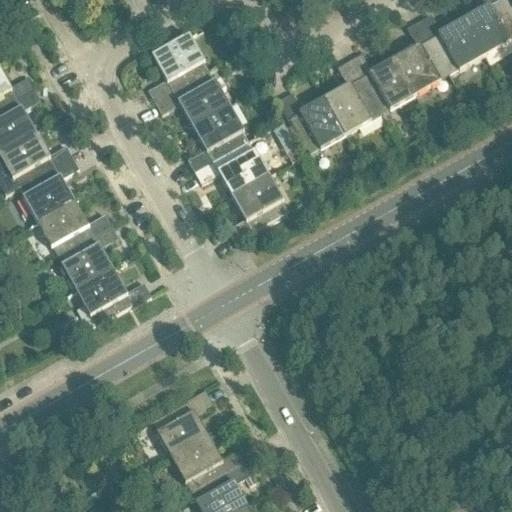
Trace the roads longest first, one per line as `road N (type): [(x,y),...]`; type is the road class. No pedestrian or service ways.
road 1 (tertiary): [(224,307),(511,144)]
road 2 (residential): [(224,307),(86,70)]
road 3 (tertiary): [(0,433),(224,307)]
road 4 (residential): [(342,511),(224,307)]
road 5 (residential): [(390,0),(279,60),(246,0)]
road 6 (residential): [(86,70),(205,0)]
